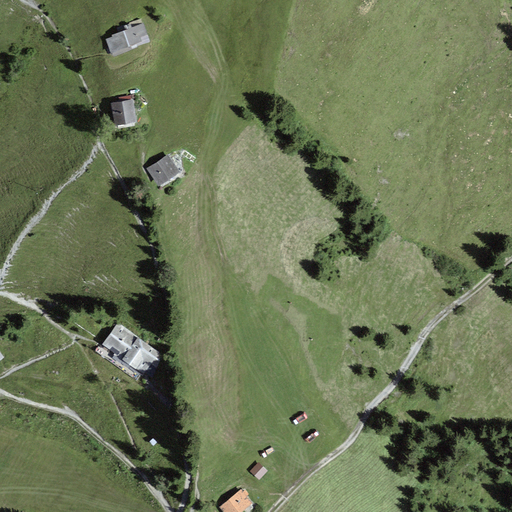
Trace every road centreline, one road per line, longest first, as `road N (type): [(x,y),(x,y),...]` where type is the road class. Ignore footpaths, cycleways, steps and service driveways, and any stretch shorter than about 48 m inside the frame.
road 1 (track): [(179,511),(188,471),(172,396),(170,304),(100,145)]
road 2 (track): [(271,511),(352,439),(423,337),(511,258)]
road 3 (track): [(168,511),(138,472),(75,417),(0,391)]
